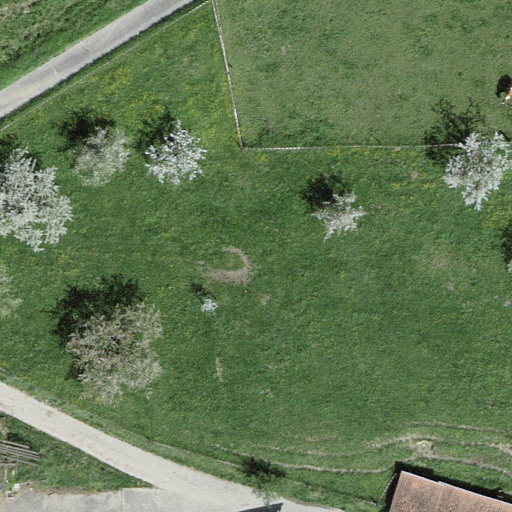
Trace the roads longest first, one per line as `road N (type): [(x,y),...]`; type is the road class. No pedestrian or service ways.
road 1 (track): [(259,511),(0,394)]
road 2 (track): [(0,106),(171,0)]
